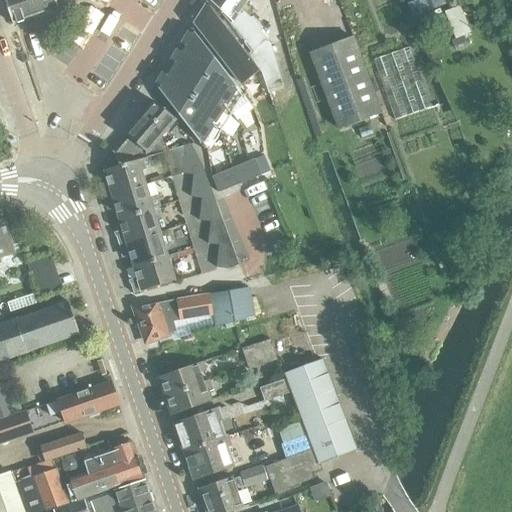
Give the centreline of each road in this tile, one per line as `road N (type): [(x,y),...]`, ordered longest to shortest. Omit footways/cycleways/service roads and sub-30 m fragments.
road 1 (tertiary): [(177,511),(57,162)]
road 2 (residential): [(511,312),(435,511)]
road 3 (tertiary): [(57,162),(92,133),(179,0)]
